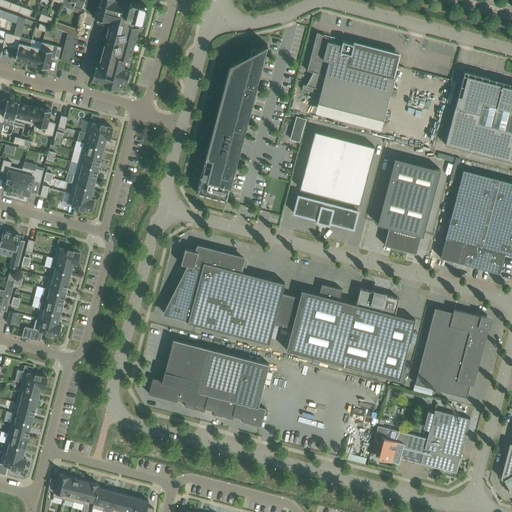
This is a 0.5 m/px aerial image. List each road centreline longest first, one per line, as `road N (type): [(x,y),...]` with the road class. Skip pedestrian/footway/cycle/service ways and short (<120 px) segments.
road 1 (unclassified): [(465,506),(126,421),(115,409),(115,389),(161,209)]
road 2 (residential): [(511,303),(161,209)]
road 3 (unclassified): [(511,53),(332,4),(311,3),(257,23),(212,18)]
road 4 (unclassified): [(465,506),(511,349)]
road 5 (residential): [(139,112),(0,73)]
road 6 (residential): [(104,231),(110,244),(82,352),(69,359)]
road 7 (residential): [(169,480),(47,448)]
road 8 (residential): [(139,112),(104,231)]
road 9 (residential): [(286,511),(169,480)]
